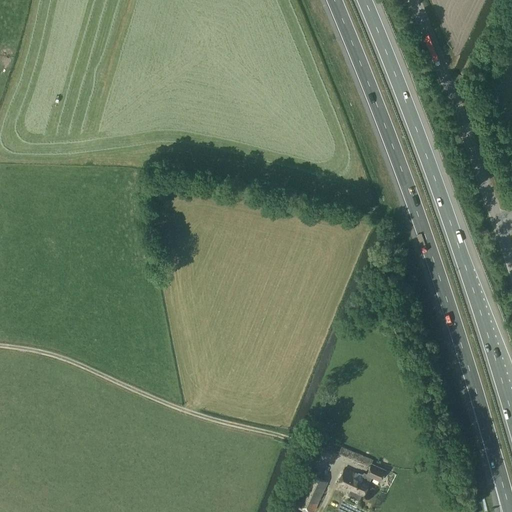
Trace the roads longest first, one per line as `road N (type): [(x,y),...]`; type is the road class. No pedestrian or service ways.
road 1 (motorway): [(333,0),(419,219),(509,511)]
road 2 (motorway): [(511,417),(447,214),(364,0)]
road 3 (tertiary): [(511,268),(412,0)]
